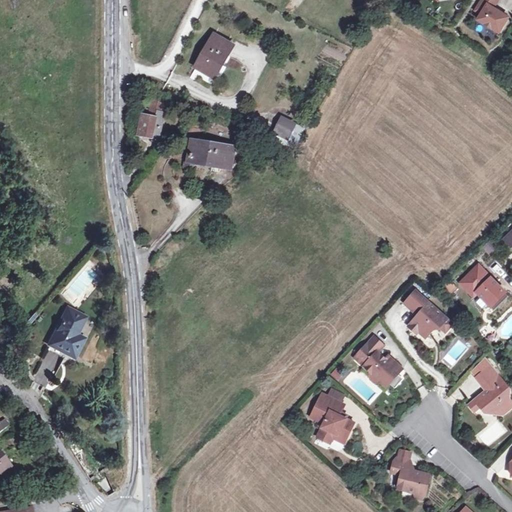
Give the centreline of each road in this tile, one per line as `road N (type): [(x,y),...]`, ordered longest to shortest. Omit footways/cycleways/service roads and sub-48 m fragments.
road 1 (secondary): [(114,0),(115,167),(131,252),(139,433)]
road 2 (unclassified): [(0,370),(85,492)]
road 3 (residential): [(511,507),(424,419)]
